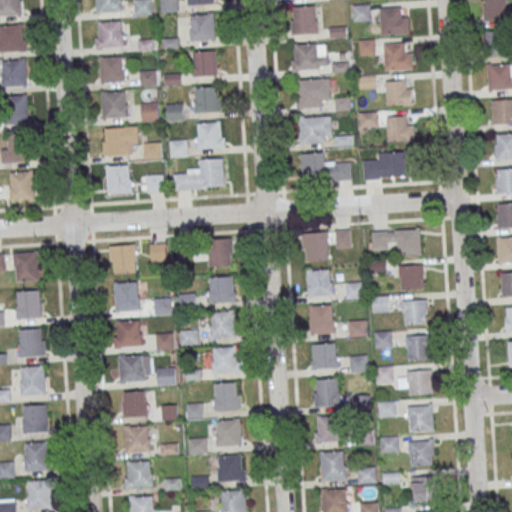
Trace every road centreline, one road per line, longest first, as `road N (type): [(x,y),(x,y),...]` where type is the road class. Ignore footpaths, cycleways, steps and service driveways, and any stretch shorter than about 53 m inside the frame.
road 1 (residential): [(95,511),(57,0)]
road 2 (residential): [(477,511),(444,0)]
road 3 (residential): [(282,511),(249,0)]
road 4 (residential): [(457,199),(0,228)]
